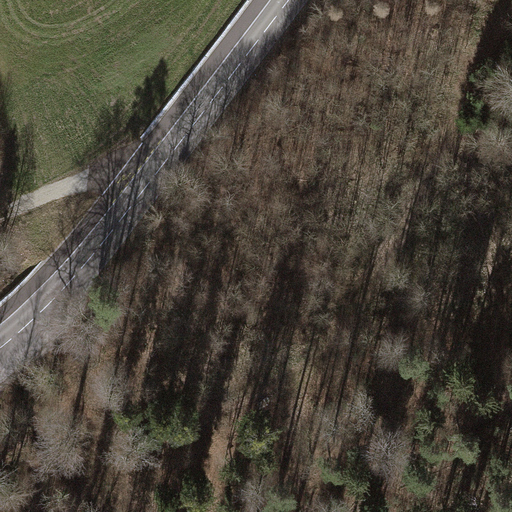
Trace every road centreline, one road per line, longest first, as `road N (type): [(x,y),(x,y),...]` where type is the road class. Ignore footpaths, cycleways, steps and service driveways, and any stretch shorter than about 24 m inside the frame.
road 1 (secondary): [(288,0),(82,266),(0,350)]
road 2 (track): [(511,4),(455,105),(395,240),(321,360)]
road 3 (track): [(174,147),(86,174),(0,216)]
